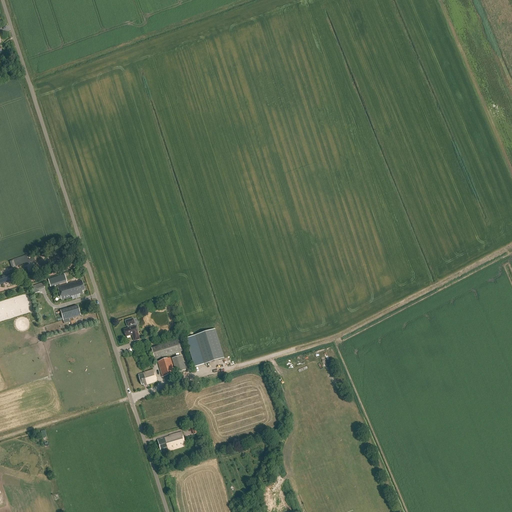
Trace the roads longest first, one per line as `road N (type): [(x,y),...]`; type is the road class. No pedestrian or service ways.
road 1 (unclassified): [(167,511),(2,0)]
road 2 (track): [(130,397),(0,438)]
